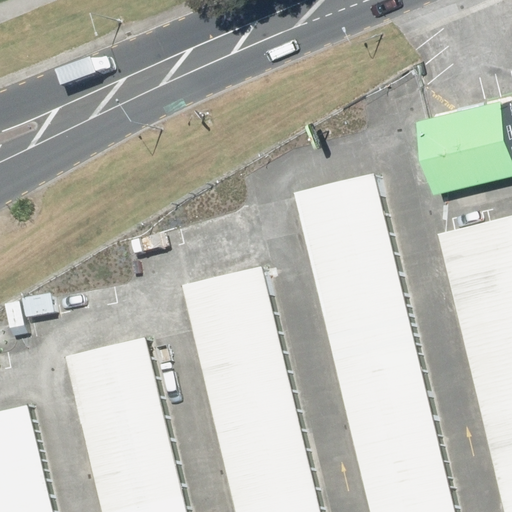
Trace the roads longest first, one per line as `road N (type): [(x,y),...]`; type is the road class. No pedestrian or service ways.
road 1 (secondary): [(344,0),(0,185)]
road 2 (secondary): [(0,119),(338,0)]
